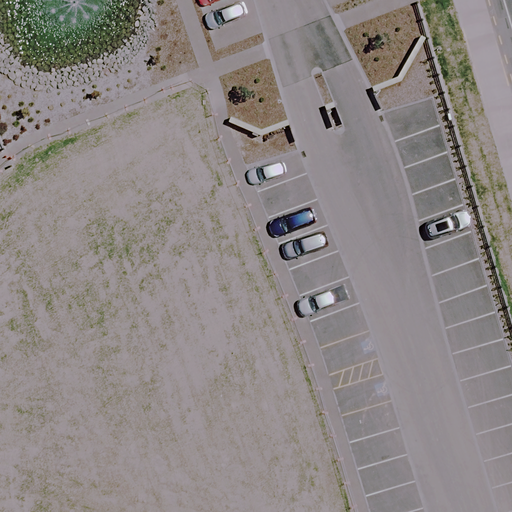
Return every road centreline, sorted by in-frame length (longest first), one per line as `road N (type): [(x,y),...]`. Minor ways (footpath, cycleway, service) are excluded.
road 1 (residential): [(459,511),(376,245)]
road 2 (residential): [(376,245),(307,118),(286,0)]
road 3 (residential): [(298,0),(355,95),(376,245)]
